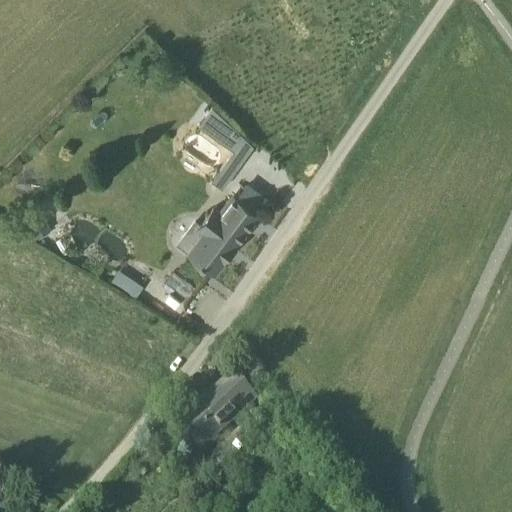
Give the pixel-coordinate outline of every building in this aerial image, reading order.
[(213,106),(200,125),(233,149),(212,179),(223,188),(254,145),(244,135),(213,106)] [(214,272),(258,213),(255,211),(265,198),(247,185),(238,197),(234,195),(221,213),(214,207),(202,223),(195,218),(176,243),(214,272)] [(26,220),(15,227),(33,240),(36,238),(51,230),(41,212),(26,220)] [(138,295),(146,284),(121,267),(113,278),(138,295)] [(201,456),(257,400),(234,375),(175,429),(201,456)] [(218,454),(209,461),(217,469),(226,462),(224,460),(231,455),(226,449),(219,455),(218,454)] [(197,488),(210,475),(197,462),(184,475),(197,488)]
